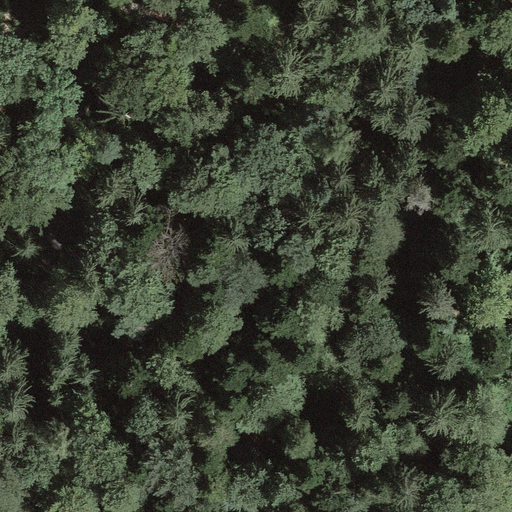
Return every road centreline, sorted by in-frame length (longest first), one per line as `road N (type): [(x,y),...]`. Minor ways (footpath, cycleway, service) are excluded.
road 1 (track): [(19,511),(88,0)]
road 2 (track): [(85,19),(511,39)]
